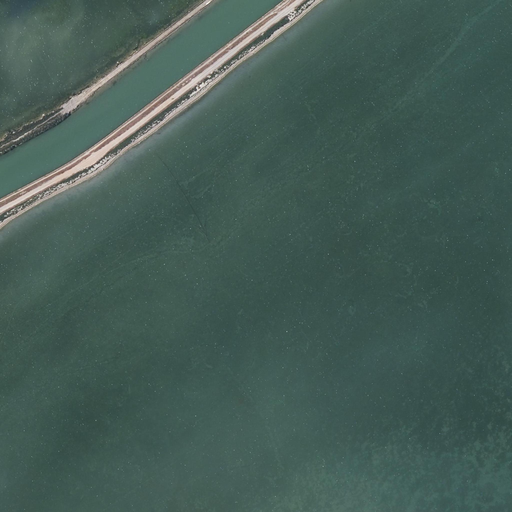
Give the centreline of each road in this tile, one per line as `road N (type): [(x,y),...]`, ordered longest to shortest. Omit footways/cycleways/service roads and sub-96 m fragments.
road 1 (track): [(300,0),(92,159),(0,208)]
road 2 (track): [(0,146),(210,0)]
